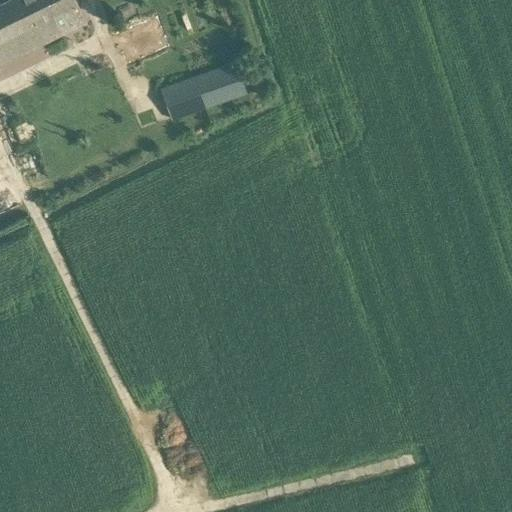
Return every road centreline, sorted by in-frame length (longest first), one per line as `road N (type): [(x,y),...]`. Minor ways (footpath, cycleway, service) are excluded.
road 1 (track): [(0,142),(177,509)]
road 2 (track): [(410,458),(166,511)]
